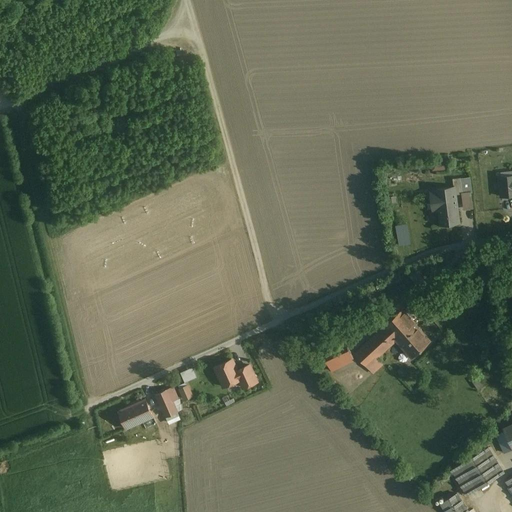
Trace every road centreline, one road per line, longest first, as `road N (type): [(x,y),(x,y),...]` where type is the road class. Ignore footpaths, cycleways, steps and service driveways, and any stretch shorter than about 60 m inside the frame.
road 1 (residential): [(511,240),(425,250),(89,407)]
road 2 (track): [(186,0),(276,321)]
road 3 (track): [(19,101),(89,407)]
road 4 (unclassified): [(0,108),(194,29)]
